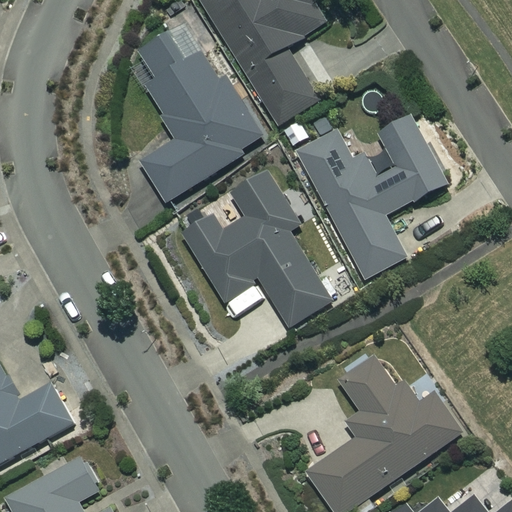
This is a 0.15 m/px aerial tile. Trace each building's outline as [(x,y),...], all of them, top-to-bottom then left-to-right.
[(204,0),(285,129),(325,103),(293,51),(336,24),(320,0),(204,0)] [(230,89),(193,29),(147,58),(164,86),(155,92),(186,142),(148,166),(172,204),(271,142),(235,85),(230,89)] [(455,190),(419,121),(386,138),(404,174),(385,183),(373,158),(361,164),(347,137),(305,158),(367,281),(412,259),(393,222),(455,190)] [(307,232),(276,179),(240,200),(252,222),(229,236),(222,223),(192,240),(231,307),(267,285),(294,332),(337,306),(297,237),(307,232)] [(26,408),(0,360),(0,469),(79,427),(58,390),(26,408)] [(403,394),(381,362),(346,386),(367,416),(352,426),(364,443),(314,477),(337,511),(354,511),(466,436),(442,400),(432,408),(417,385),(403,394)] [(108,495),(90,462),(14,504),(17,511),(119,511),(116,511),(88,511),(86,507),(108,495)] [(511,511),(511,510),(509,511),(489,511),(481,502),(468,511),(451,511),(445,504),(435,511),(416,511),(414,509),(409,511),(511,511)]
